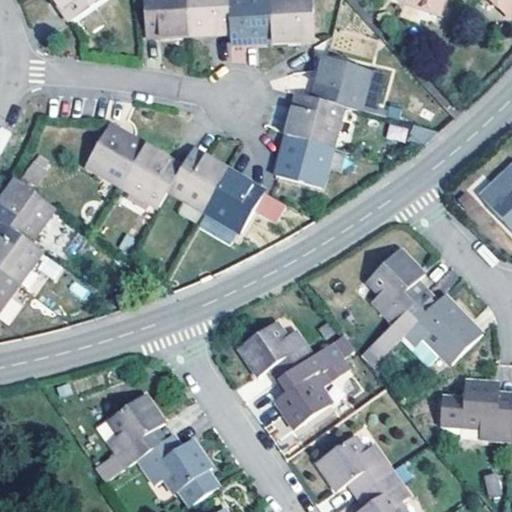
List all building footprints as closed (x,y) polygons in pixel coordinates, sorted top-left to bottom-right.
[(104,0),(56,0),(60,5),(72,23),(104,0)] [(189,36),(187,0),(144,0),(147,38),(167,37),(189,36)] [(187,0),(189,36),(207,35),(231,34),(229,0),(187,0)] [(272,0),(229,0),(231,34),(231,44),(256,43),(274,42),(272,0)] [(312,0),(272,0),(274,42),(295,41),(315,39),(312,0)] [(401,0),(405,3),(426,10),(435,10),(445,5),(446,0),(401,0)] [(511,0),(491,0),(509,16),(511,12),(511,0)] [(435,10),(426,10),(441,15),(445,5),(435,10)] [(344,108),(360,113),(372,72),(326,59),(315,101),(344,108)] [(344,108),(315,101),(299,96),(293,117),(288,136),(333,148),(344,108)] [(389,124),(386,138),(405,142),(408,128),(389,124)] [(413,125),(409,140),(427,145),(432,130),(413,125)] [(87,166),(123,187),(147,147),(130,137),(110,126),(87,166)] [(322,189),(333,148),(288,136),(283,157),(277,177),(322,189)] [(147,147),(123,187),(160,209),(169,192),(183,168),(172,162),(147,147)] [(193,151),(183,168),(169,192),(206,213),(229,172),(213,163),(193,151)] [(24,177),(39,185),(51,161),(36,153),(24,177)] [(511,169),(481,197),(511,230),(511,169)] [(229,172),(206,213),(243,234),(265,194),(242,180),(229,172)] [(6,199),(0,207),(0,220),(5,224),(31,243),(55,209),(18,182),(6,199)] [(0,271),(18,285),(43,252),(31,243),(5,224),(0,230),(0,271)] [(426,297),(428,294),(418,284),(425,277),(401,251),(370,281),(383,294),(374,304),(395,326),(426,297)] [(59,277),(62,262),(41,258),(38,272),(59,277)] [(0,310),(18,285),(0,271),(0,310)] [(426,297),(395,326),(373,346),(383,358),(406,337),(417,349),(427,340),(453,367),(482,338),(445,298),(435,307),(426,297)] [(272,372),(279,381),(313,357),(296,333),(285,340),(276,325),(240,350),(261,379),(272,372)] [(333,343),(313,357),(279,381),(286,393),(275,401),(296,431),(332,407),(321,392),(352,370),(333,343)] [(480,440),(511,442),(511,430),(511,396),(500,396),(500,386),(466,385),(465,406),(447,404),(445,432),(480,434),(480,440)] [(166,425),(146,396),(110,421),(120,436),(110,443),(119,456),(98,469),(107,483),(139,461),(166,442),(158,432),(166,425)] [(214,469),(193,441),(182,448),(174,436),(166,442),(139,461),(156,487),(168,479),(178,493),(182,490),(193,508),(221,489),(209,472),(214,469)] [(358,496),(392,472),(375,446),(364,454),(354,439),(318,465),(338,493),(350,485),(358,496)] [(392,472),(358,496),(366,508),(360,511),(403,511),(400,507),(411,499),(392,472)] [(502,495),(499,473),(484,475),(487,497),(502,495)]
